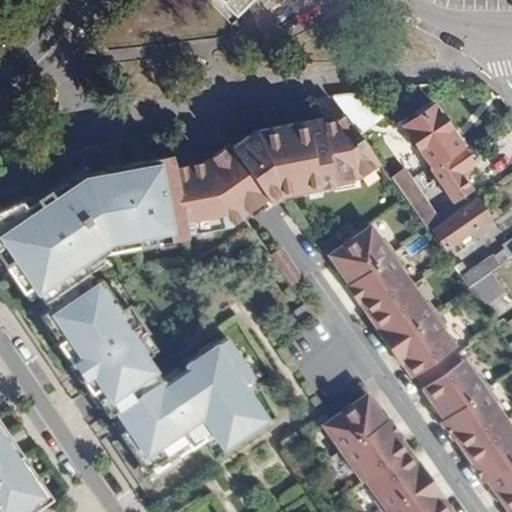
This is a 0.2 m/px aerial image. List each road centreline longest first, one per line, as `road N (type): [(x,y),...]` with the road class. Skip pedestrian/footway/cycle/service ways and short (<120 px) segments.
road 1 (residential): [(34,42),(60,61),(83,130),(497,54)]
road 2 (residential): [(114,511),(0,342)]
